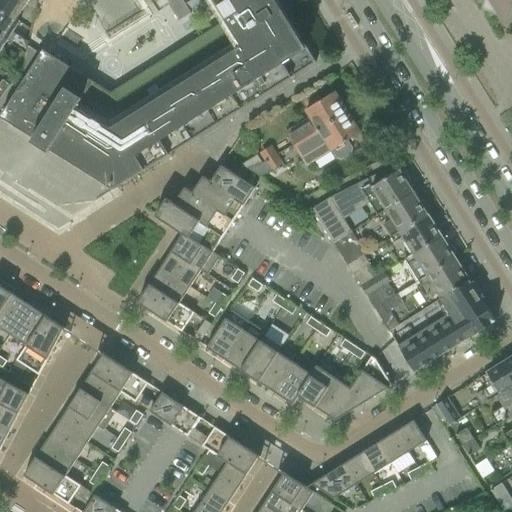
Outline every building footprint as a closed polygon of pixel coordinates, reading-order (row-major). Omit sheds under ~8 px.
[(114,190),(316,63),(276,0),(205,0),(221,24),(111,93),(43,50),(25,78),(0,117),(33,139),(31,142),(48,153),(50,150),(114,190)] [(0,0),(0,11),(19,24),(20,22),(17,20),(30,0),(0,0)] [(182,0),(170,0),(167,2),(178,21),(190,13),(182,0)] [(511,0),(484,0),(482,10),(498,14),(505,24),(511,19),(511,0)] [(0,11),(0,36),(13,45),(19,36),(14,33),(19,24),(0,11)] [(13,45),(0,36),(0,53),(2,50),(7,54),(13,45)] [(21,39),(15,48),(25,54),(26,42),(21,39)] [(2,81),(0,83),(0,99),(9,86),(2,81)] [(347,113),(334,92),(305,110),(310,118),(285,133),(294,147),(347,113)] [(347,113),(294,147),(301,158),(306,167),(331,151),(336,159),(340,160),(351,153),(352,148),(347,141),(360,133),(347,113)] [(258,153),(264,163),(266,162),(266,163),(277,155),(271,146),(258,153)] [(257,155),(242,165),(246,171),(247,169),(262,164),(257,155)] [(266,162),(264,163),(269,171),(282,164),(277,155),(266,163),(266,162)] [(330,198),(311,210),(332,243),(351,232),(350,230),(347,225),(343,219),(369,203),(372,209),(376,215),(414,192),(408,182),(410,181),(404,171),(402,172),(400,169),(400,170),(396,165),(330,198)] [(244,205),(255,188),(221,166),(210,182),(209,183),(244,205)] [(233,221),(244,205),(209,183),(210,182),(202,177),(192,193),(191,194),(233,221)] [(222,238),(233,221),(191,194),(192,193),(184,188),(173,204),(173,205),(222,238)] [(429,209),(423,200),(420,201),(414,192),(376,215),(381,223),(389,218),(390,221),(382,226),(389,238),(390,237),(428,213),(426,211),(429,209)] [(222,238),(173,205),(173,204),(166,199),(154,217),(182,235),(182,234),(183,234),(212,254),(222,238)] [(412,255),(442,236),(428,213),(390,237),(394,243),(401,239),(412,255)] [(332,243),(333,244),(347,265),(362,256),(365,254),(351,232),(332,243)] [(183,234),(182,235),(171,251),(201,271),(207,276),(220,257),(213,253),(212,254),(183,234)] [(412,255),(404,259),(418,281),(456,258),(442,236),(412,255)] [(201,271),(171,251),(160,268),(190,288),(201,271)] [(376,278),(362,256),(347,265),(353,275),(361,287),(376,278)] [(420,285),(416,287),(427,303),(438,297),(440,300),(440,299),(470,281),(457,260),(456,258),(418,281),(420,285)] [(190,288),(160,268),(149,285),(179,304),(190,288)] [(237,270),(230,280),(237,284),(244,274),(237,270)] [(386,282),(388,281),(383,273),(376,278),(361,287),(366,295),(386,282)] [(258,293),(262,286),(252,279),(248,286),(258,293)] [(449,314),(397,346),(414,372),(495,322),(470,281),(440,299),(449,314)] [(374,309),(395,296),(386,282),(366,295),(374,309)] [(179,304),(149,285),(137,303),(182,333),(195,314),(179,304)] [(0,312),(12,295),(0,286),(0,312)] [(221,294),(215,304),(221,308),(228,298),(221,294)] [(0,312),(0,329),(9,335),(29,306),(12,295),(0,312)] [(282,309),(286,302),(276,295),(272,302),(282,309)] [(397,295),(395,296),(374,309),(380,319),(389,313),(403,304),(397,295)] [(296,309),(286,302),(282,309),(292,315),(296,309)] [(221,308),(215,304),(208,314),(215,319),(221,308)] [(9,335),(26,346),(26,347),(46,317),(29,306),(9,335)] [(231,310),(206,348),(223,360),(248,322),(231,310)] [(388,332),(397,326),(389,313),(380,319),(388,332)] [(46,317),(26,347),(26,346),(16,361),(25,367),(39,376),(63,330),(64,330),(65,329),(46,317)] [(316,331),(320,324),(310,318),(306,324),(316,331)] [(204,320),(198,330),(205,334),(211,325),(204,320)] [(240,371),(264,337),(266,333),(248,322),(223,360),(240,371)] [(320,324),(316,331),(326,338),(330,331),(320,324)] [(270,326),(265,335),(281,344),(287,335),(270,326)] [(205,334),(198,330),(192,339),(199,344),(205,334)] [(258,382),(277,353),(278,353),(281,348),(264,337),(240,371),(258,382)] [(350,354),(354,347),(344,340),(340,347),(350,354)] [(365,353),(354,347),(350,354),(360,360),(365,353)] [(278,353),(277,353),(258,382),(275,393),(294,364),(278,353)] [(120,391),(120,392),(135,403),(141,394),(148,384),(102,354),(102,355),(102,356),(91,373),(120,391)] [(350,389),(351,389),(331,419),(335,421),(392,386),(375,359),(371,357),(350,389)] [(511,358),(481,377),(488,388),(474,397),(481,406),(496,397),(511,387),(511,358)] [(16,361),(12,367),(21,373),(25,367),(16,361)] [(311,375),(310,375),(294,364),(275,393),(292,405),(298,397),(297,396),(311,375)] [(298,397),(314,407),(334,378),(316,366),(310,375),(311,375),(297,396),(298,397)] [(12,367),(8,373),(17,379),(21,373),(12,367)] [(109,409),(109,408),(120,392),(120,391),(91,373),(80,390),(109,409)] [(314,407),(331,419),(351,389),(350,389),(334,378),(314,407)] [(0,404),(19,414),(29,395),(0,379),(0,404)] [(496,426),(509,418),(511,415),(511,387),(496,397),(502,408),(490,416),(496,426)] [(115,411),(109,408),(109,409),(80,390),(69,407),(98,426),(98,425),(103,429),(115,411)] [(184,408),(162,393),(155,403),(149,412),(172,427),(184,408)] [(148,399),(141,394),(135,403),(142,407),(148,399)] [(142,407),(148,411),(149,412),(155,403),(148,399),(142,407)] [(436,405),(430,409),(431,410),(437,419),(443,429),(444,429),(449,426),(460,419),(447,399),(436,405)] [(0,404),(0,427),(9,432),(19,414),(0,404)] [(87,443),(98,426),(69,407),(58,424),(87,443)] [(136,426),(142,415),(136,411),(129,421),(136,426)] [(509,446),(511,444),(511,415),(509,418),(511,422),(511,430),(503,436),(509,446)] [(408,453),(425,442),(426,441),(413,421),(395,432),(408,453)] [(46,441),(76,460),(87,443),(58,424),(46,441)] [(0,448),(9,432),(0,427),(0,448)] [(118,439),(124,443),(131,433),(124,428),(118,439)] [(228,463),(247,475),(258,458),(259,458),(259,457),(214,428),(207,438),(202,447),(207,450),(209,451),(215,455),(228,463)] [(187,437),(195,442),(200,433),(193,429),(187,437)] [(473,441),(465,429),(455,435),(463,447),(473,441)] [(378,443),(390,463),(408,453),(395,432),(378,443)] [(195,442),(202,447),(207,438),(200,433),(195,442)] [(124,443),(118,439),(111,449),(118,453),(124,443)] [(76,460),(46,441),(35,458),(65,477),(66,476),(76,460)] [(469,457),(479,451),(473,441),(463,447),(469,457)] [(378,443),(360,454),(373,474),(390,463),(378,443)] [(215,455),(209,451),(202,461),(209,466),(215,455)] [(356,485),(373,474),(360,454),(343,465),(356,485)] [(66,476),(65,477),(35,458),(24,476),(68,505),(75,494),(80,486),(66,476)] [(209,466),(202,461),(195,471),(202,476),(209,466)] [(95,473),(102,477),(109,467),(102,462),(95,473)] [(247,475),(228,463),(210,491),(228,503),(247,475)] [(418,468),(421,476),(432,470),(428,463),(418,468)] [(343,465),(311,484),(333,499),(356,485),(343,465)] [(421,476),(418,468),(407,474),(410,481),(421,476)] [(102,477),(95,473),(88,483),(95,487),(102,477)] [(301,511),(313,493),(305,488),(283,473),(272,491),(301,511)] [(392,481),(381,487),(385,494),(396,489),(392,481)] [(511,505),(511,502),(500,484),(489,491),(502,511),(511,505)] [(80,486),(75,494),(82,499),(87,491),(80,486)] [(385,494),(381,487),(370,492),(374,499),(385,494)] [(89,504),(95,495),(93,494),(87,491),(82,499),(89,504)] [(195,511),(222,511),(228,503),(210,491),(195,511)] [(272,491),(261,508),(266,511),(300,511),(301,511),(272,491)] [(95,495),(89,504),(83,511),(114,511),(116,510),(95,495)] [(179,496),(172,507),(179,511),(186,501),(179,496)]
